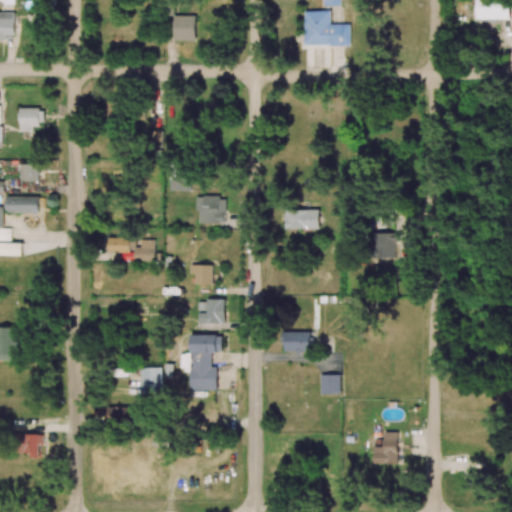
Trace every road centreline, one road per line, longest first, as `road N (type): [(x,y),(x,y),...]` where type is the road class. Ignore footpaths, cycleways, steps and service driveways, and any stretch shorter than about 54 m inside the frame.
road 1 (residential): [(433,511),(440,0)]
road 2 (residential): [(511,74),(0,70)]
road 3 (residential): [(253,511),(254,0)]
road 4 (residential): [(73,511),(73,0)]
